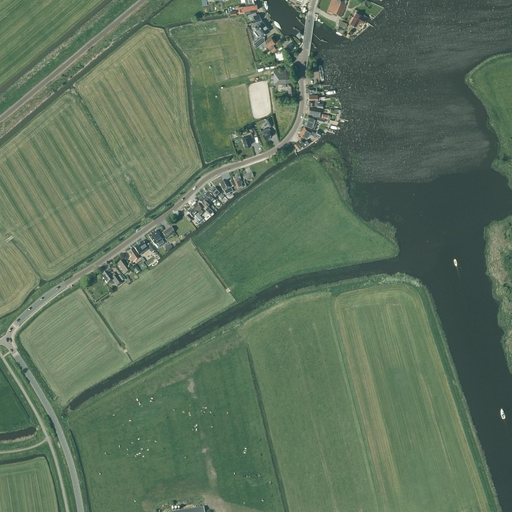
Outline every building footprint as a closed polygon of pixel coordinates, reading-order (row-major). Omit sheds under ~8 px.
[(346,5),(345,4),(346,0),(331,0),(327,12),(337,16),(337,15),(341,16),(346,5)] [(238,7),(239,13),(244,12),(257,10),(256,4),(243,7),(238,7)] [(256,14),(255,12),(247,14),(248,18),(253,17),(256,21),(262,19),(258,14),(256,14)] [(356,26),(359,20),(363,23),(366,18),(356,12),(352,18),(353,19),(351,23),(356,26)] [(258,21),(252,23),(255,25),(254,26),(256,29),(254,30),(257,36),(260,34),(262,37),(264,35),(270,31),(262,20),(262,21),(261,20),(258,21)] [(261,37),(253,42),(255,48),(264,41),(261,37)] [(265,45),(265,44),(266,44),(269,47),(268,48),(270,50),(274,47),(272,45),(275,42),(272,37),(265,42),(265,41),(260,44),(262,47),(265,45)] [(272,85),(281,84),(286,84),(286,83),(293,82),(292,70),(290,70),(290,67),(286,67),(286,68),(273,69),(274,75),(271,75),(272,85)] [(318,95),(308,95),(309,106),(314,106),(317,106),(317,107),(323,108),(323,104),(319,103),(319,102),(318,102),(318,100),(318,95)] [(322,110),(309,107),(308,114),(320,116),(322,110)] [(319,120),(323,121),(324,118),(312,116),(308,114),(304,125),(309,127),(314,129),(316,120),(319,121),(319,120)] [(265,119),(269,126),(273,124),(269,117),(266,118),(265,119)] [(309,133),(314,136),(316,133),(311,131),(311,130),(304,126),(299,135),(306,139),(309,133)] [(269,131),(270,130),(269,128),(266,129),(261,131),(262,134),(266,140),(272,137),(269,131)] [(251,144),(249,137),(252,137),(251,132),(245,133),(246,137),(242,138),(244,146),(251,144)] [(299,141),(299,142),(303,147),(309,144),(307,140),(303,143),(303,142),(301,139),(299,141)] [(301,147),(297,142),(293,145),(298,150),(301,147)] [(239,176),(233,178),(237,190),(246,187),(244,181),(241,182),(239,176)] [(226,181),(219,184),(223,192),(224,191),(226,196),(233,192),(231,188),(229,188),(226,181)] [(220,194),(213,188),(209,192),(210,193),(215,199),(218,196),(221,200),(224,197),(221,194),(220,194)] [(210,204),(214,200),(215,199),(210,193),(209,194),(208,193),(203,198),(210,204)] [(204,207),(205,206),(207,209),(211,205),(210,204),(203,198),(199,202),(204,207)] [(203,213),(200,210),(201,209),(196,205),(192,209),(199,217),(203,213)] [(202,219),(199,217),(192,209),(188,213),(192,218),(194,216),(200,222),(202,219)] [(156,231),(149,237),(155,245),(162,240),(165,238),(166,238),(174,232),(170,227),(162,233),(164,236),(160,238),(159,236),(160,236),(156,231)] [(148,249),(143,242),(138,245),(141,250),(140,251),(142,254),(148,249)] [(139,256),(142,254),(140,251),(141,250),(138,245),(134,248),(139,256)] [(127,253),(131,257),(129,258),(133,263),(139,259),(132,249),(127,253)] [(118,265),(125,275),(130,271),(123,261),(118,265)] [(134,266),(132,262),(129,264),(136,274),(140,272),(135,265),(134,266)] [(116,287),(118,286),(121,283),(116,276),(112,279),(107,273),(102,277),(107,285),(111,282),(112,285),(114,283),(116,287)]
